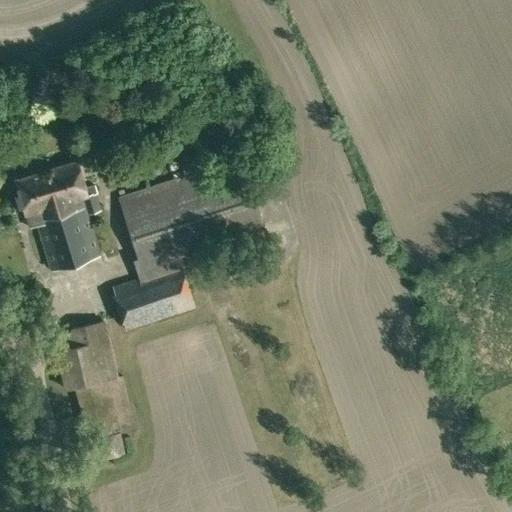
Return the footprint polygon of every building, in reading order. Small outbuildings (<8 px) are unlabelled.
[(170,141),(186,175),(261,141),(245,107),(207,124),(203,115),(189,121),(193,131),(170,141)] [(0,135),(7,137),(9,119),(0,118),(0,135)] [(117,356),(122,375),(165,362),(159,343),(151,319),(195,306),(181,265),(267,237),(241,157),(118,197),(144,276),(112,286),(125,325),(119,326),(127,353),(117,356)] [(37,224),(50,269),(99,254),(87,213),(100,209),(95,193),(97,192),(95,185),(85,188),(77,161),(15,179),(29,227),(37,224)] [(74,388),(86,437),(136,427),(124,376),(119,377),(106,320),(67,329),(71,347),(55,351),(65,391),(74,388)] [(99,459),(125,454),(120,433),(94,439),(99,459)]
